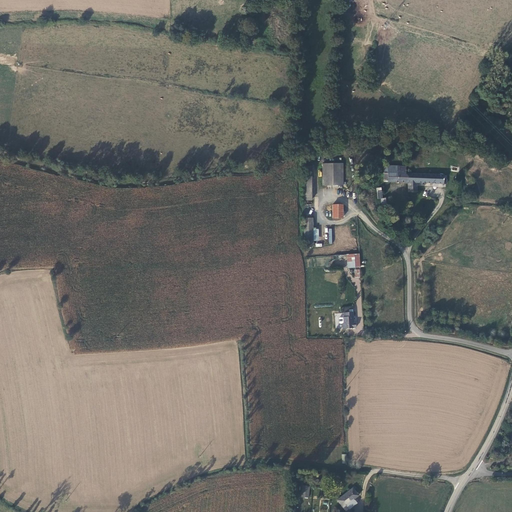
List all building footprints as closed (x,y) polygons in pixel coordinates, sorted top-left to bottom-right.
[(320,157),(320,179),(339,179),(339,158),(320,157)] [(299,161),(300,195),(308,195),(308,161),(299,161)] [(381,177),(405,178),(406,169),(403,169),(403,163),(381,162),(381,177)] [(414,178),(444,179),(444,175),(441,175),(441,171),(406,169),(405,178),(414,178)] [(414,188),(414,178),(405,178),(405,188),(414,188)] [(379,205),(381,204),(387,204),(387,194),(379,195),(378,194),(379,205)] [(329,200),(329,213),(339,213),(339,200),(329,200)] [(300,214),(300,240),(308,240),(308,229),(308,225),(308,214),(300,214)] [(359,253),(346,254),(348,269),(361,267),(359,253)] [(350,309),(341,309),(342,314),(337,314),(336,315),(337,319),(338,320),(340,320),(340,326),(353,324),(353,319),(350,319),(350,318),(350,313),(351,313),(350,309)] [(357,494),(350,485),(335,498),(341,506),(357,494)]
